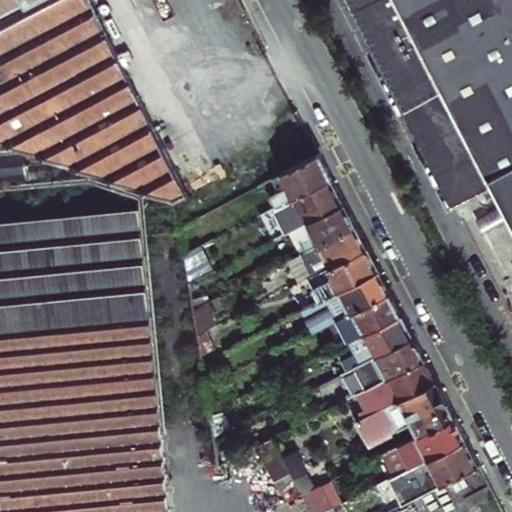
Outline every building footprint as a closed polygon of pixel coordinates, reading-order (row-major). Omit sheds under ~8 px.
[(0,0),(0,179),(31,177),(31,178),(75,174),(75,165),(176,201),(177,200),(190,193),(89,0),(0,0)] [(511,0),(357,0),(457,194),(491,177),(511,217),(511,0)] [(274,200),(278,206),(333,178),(320,154),(284,172),(290,185),(280,190),(276,192),(279,197),(274,200)] [(274,178),(280,190),(290,185),(284,172),(274,178)] [(345,202),(333,178),(278,206),(290,230),(345,202)] [(357,224),(345,202),(290,230),(302,253),(357,224)] [(169,511),(140,204),(105,209),(0,219),(0,511),(169,511)] [(357,224),(302,253),(289,260),(300,281),(309,277),(368,246),(357,224)] [(379,268),(368,246),(309,277),(320,299),(379,268)] [(209,260),(188,270),(190,282),(214,270),(209,260)] [(379,268),(320,299),(302,308),(314,331),(337,319),(391,291),(379,268)] [(337,319),(348,341),(402,313),(391,291),(337,319)] [(206,302),(194,308),(198,334),(216,325),(206,302)] [(343,359),(348,369),(354,366),(414,335),(402,313),(348,341),(354,353),(343,359)] [(209,335),(199,339),(202,354),(215,347),(209,335)] [(425,358),(414,335),(354,366),(366,388),(390,376),(425,358)] [(390,376),(402,398),(437,380),(425,358),(390,376)] [(339,374),(348,369),(343,359),(334,364),(339,374)] [(207,386),(211,412),(219,407),(215,397),(233,389),(226,376),(207,386)] [(360,412),(363,418),(356,421),(363,435),(393,420),(399,430),(413,422),(449,404),(437,380),(402,398),(390,376),(366,388),(356,393),(365,409),(360,412)] [(413,422),(419,434),(456,416),(449,404),(413,422)] [(456,416),(419,434),(383,453),(394,475),(467,438),(456,416)] [(399,430),(393,420),(363,435),(368,445),(399,430)] [(275,481),(291,472),(273,436),(256,445),(275,481)] [(467,438),(394,475),(389,478),(402,503),(480,463),(467,438)] [(285,458),(294,476),(308,469),(298,451),(285,458)] [(294,476),(303,493),(319,485),(310,468),(308,469),(294,476)] [(322,484),(334,507),(343,502),(331,479),(322,484)] [(313,511),(323,511),(325,511),(334,507),(322,484),(319,485),(303,493),(313,511)]
